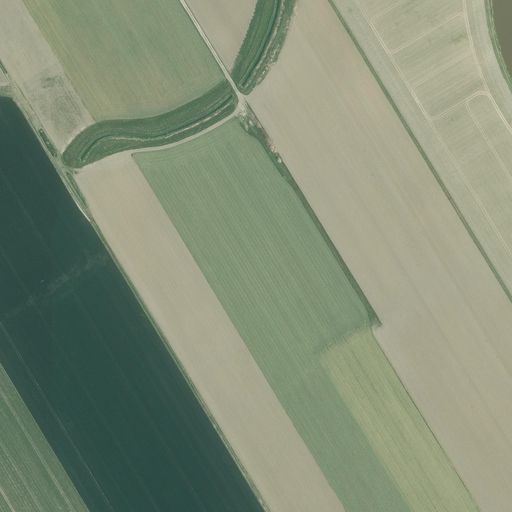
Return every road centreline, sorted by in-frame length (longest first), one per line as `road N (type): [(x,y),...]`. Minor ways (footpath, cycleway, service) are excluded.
road 1 (track): [(0,93),(15,98),(267,511)]
road 2 (track): [(181,0),(381,329)]
